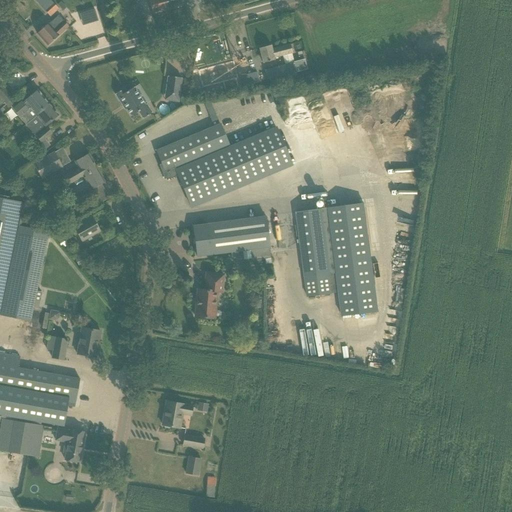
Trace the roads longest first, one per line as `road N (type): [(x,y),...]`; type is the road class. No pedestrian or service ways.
road 1 (tertiary): [(108,511),(147,290),(148,241),(110,153),(45,66)]
road 2 (unclassified): [(302,0),(45,66)]
